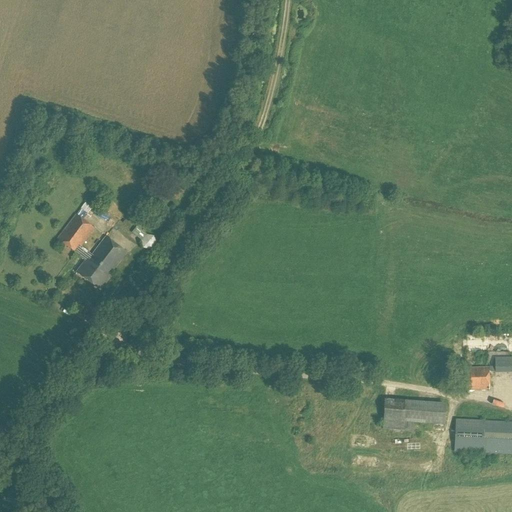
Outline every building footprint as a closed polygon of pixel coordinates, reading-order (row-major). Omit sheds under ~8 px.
[(75,254),(85,261),(76,273),(100,291),(109,278),(108,277),(126,253),(106,237),(92,255),(81,247),(95,229),(83,220),(86,217),(78,211),(57,239),(75,253),(75,254)] [(156,244),(153,237),(145,235),(140,241),(143,249),(151,250),(156,244)] [(511,363),(496,365),(497,372),(511,371),(511,363)] [(466,391),(489,390),(489,368),(466,368),(466,391)] [(396,429),(396,417),(445,419),(446,399),(385,397),(383,428),(396,429)] [(511,454),(511,422),(455,420),(454,452),(511,454)] [(358,448),(370,448),(370,430),(358,430),(358,448)]
